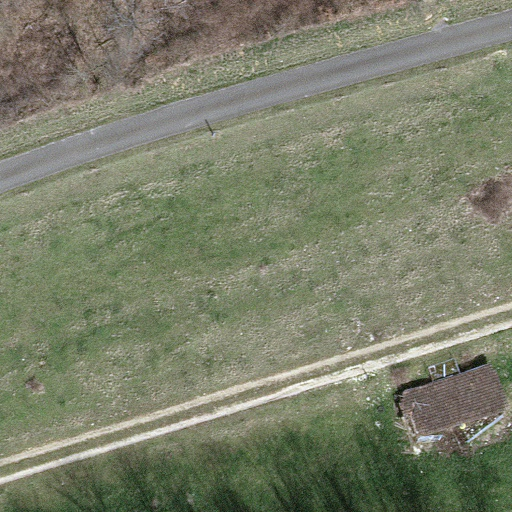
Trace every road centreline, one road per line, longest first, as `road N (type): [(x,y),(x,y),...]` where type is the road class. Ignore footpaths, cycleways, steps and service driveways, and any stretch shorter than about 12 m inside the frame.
road 1 (track): [(0,477),(511,317)]
road 2 (unclassified): [(0,178),(216,103),(511,26)]
